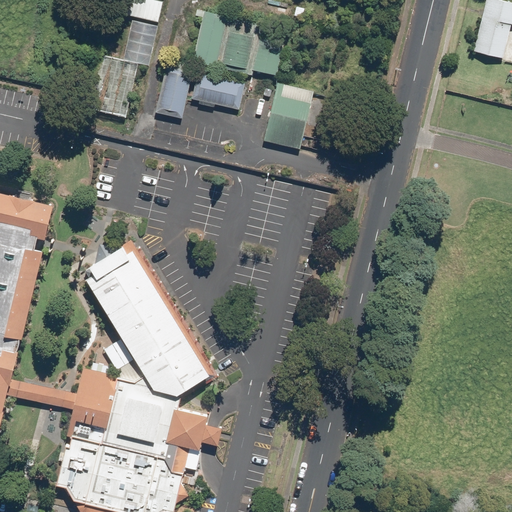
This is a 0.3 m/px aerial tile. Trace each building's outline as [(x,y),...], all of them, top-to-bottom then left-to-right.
[(163,0),(118,0),(116,12),(159,22),(163,0)] [(511,1),(505,0),(485,0),(474,50),(503,56),(511,23),(511,22),(511,1)] [(258,22),(204,9),(192,58),(275,78),(283,45),(255,38),(258,22)] [(125,119),(139,64),(149,67),(159,26),(133,20),(123,60),(98,54),(84,109),(125,119)] [(193,71),(166,65),(156,110),(183,116),(193,71)] [(243,82),(197,71),(191,97),(237,108),(243,82)] [(316,91),(277,82),(264,137),(303,146),(316,91)] [(0,431),(53,201),(0,188),(0,431)] [(97,262),(85,270),(136,357),(114,373),(84,365),(56,483),(67,484),(82,511),(86,511),(174,511),(189,446),(201,447),(203,439),(220,443),(223,425),(205,421),(206,413),(180,407),(183,392),(213,375),(134,240),(117,248),(102,245),(97,262)]
